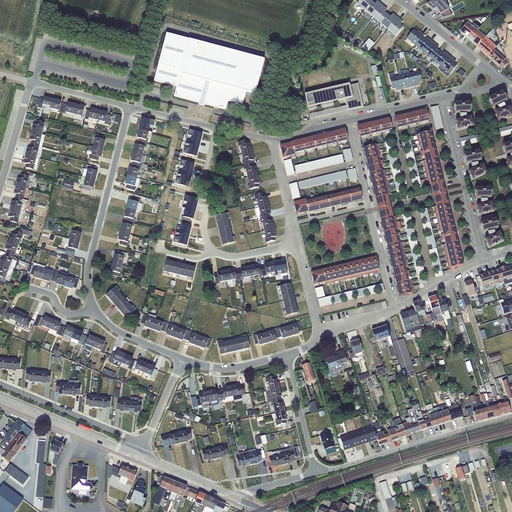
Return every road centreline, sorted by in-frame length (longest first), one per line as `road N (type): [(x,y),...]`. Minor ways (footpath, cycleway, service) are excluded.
road 1 (residential): [(0,193),(30,81),(128,106)]
road 2 (residential): [(511,417),(316,471)]
road 3 (residential): [(93,303),(89,264),(128,106)]
road 4 (residential): [(483,260),(443,98)]
road 5 (residential): [(146,442),(0,379)]
road 6 (tertiary): [(140,457),(0,398)]
